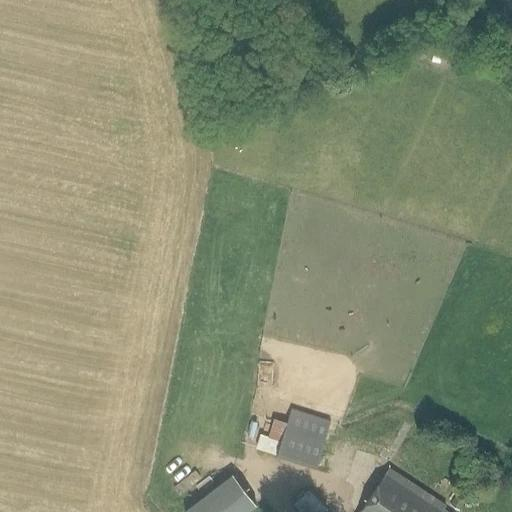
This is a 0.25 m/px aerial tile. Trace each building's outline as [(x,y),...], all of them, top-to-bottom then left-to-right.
[(317,468),(331,420),(291,409),(288,422),(274,418),(264,452),(317,468)] [(447,511),(446,511),(449,507),(391,471),(362,511),(447,511)] [(232,474),(185,511),(247,511),(256,505),(232,474)] [(324,511),(328,509),(309,488),(292,504),(298,511),(324,511)] [(456,494),(450,504),(460,510),(466,500),(456,494)]
